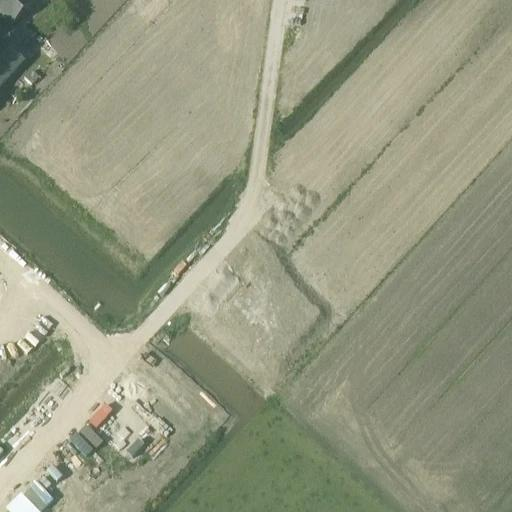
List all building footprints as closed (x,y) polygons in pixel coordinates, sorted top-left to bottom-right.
[(0,0),(0,24),(7,31),(33,4),(28,0),(0,0)] [(0,86),(21,64),(0,44),(0,86)] [(15,325),(0,341),(0,343),(7,351),(11,347),(29,364),(56,334),(54,332),(55,331),(47,323),(46,324),(38,317),(24,333),(15,325)] [(139,407),(128,419),(144,433),(154,421),(155,422),(186,388),(164,368),(133,402),(139,407)] [(87,440),(79,449),(97,466),(89,475),(107,491),(115,482),(112,479),(131,458),(98,428),(95,432),(94,431),(86,439),(87,440)] [(46,492),(43,494),(63,511),(81,511),(90,503),(94,506),(102,497),(84,481),(76,490),(60,476),(53,483),(52,483),(44,491),(46,492)]
